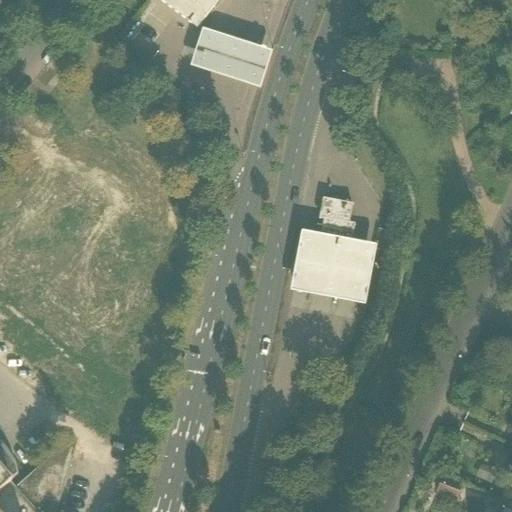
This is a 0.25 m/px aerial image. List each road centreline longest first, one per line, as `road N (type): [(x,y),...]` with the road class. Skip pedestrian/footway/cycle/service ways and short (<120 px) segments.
road 1 (secondary): [(308,0),(244,190),(170,511)]
road 2 (secondary): [(227,511),(304,121),(343,0)]
road 3 (residential): [(377,511),(511,212)]
